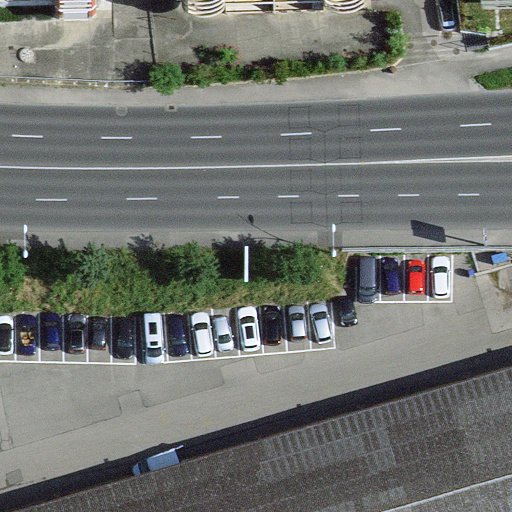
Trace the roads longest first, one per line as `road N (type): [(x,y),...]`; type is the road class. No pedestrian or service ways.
road 1 (primary): [(0,166),(363,163)]
road 2 (primary): [(511,140),(363,163)]
road 3 (primary): [(363,163),(511,177)]
